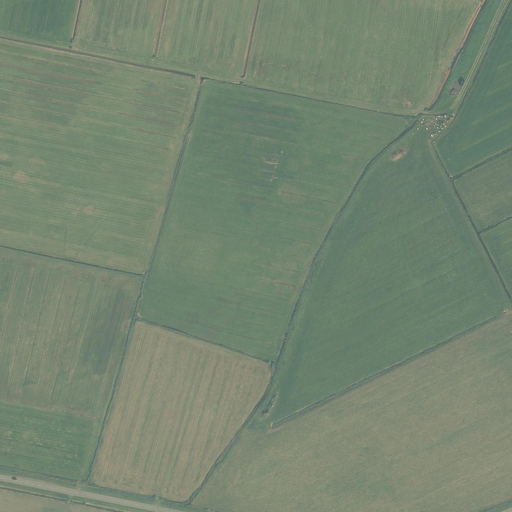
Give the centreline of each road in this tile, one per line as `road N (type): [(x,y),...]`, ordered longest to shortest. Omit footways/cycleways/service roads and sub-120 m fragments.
road 1 (track): [(504,0),(456,101),(436,113),(0,31)]
road 2 (secondary): [(0,477),(171,511)]
